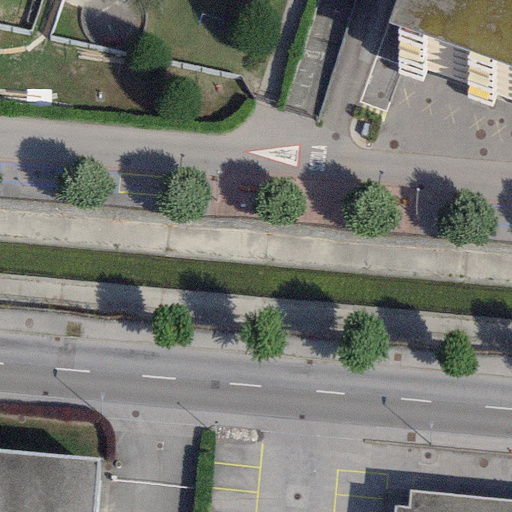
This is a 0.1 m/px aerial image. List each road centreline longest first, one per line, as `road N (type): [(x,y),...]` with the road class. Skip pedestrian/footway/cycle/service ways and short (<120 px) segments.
road 1 (unclassified): [(0,365),(511,411)]
road 2 (residential): [(0,138),(315,161)]
road 3 (residential): [(315,161),(511,180)]
road 4 (residential): [(315,161),(373,0)]
